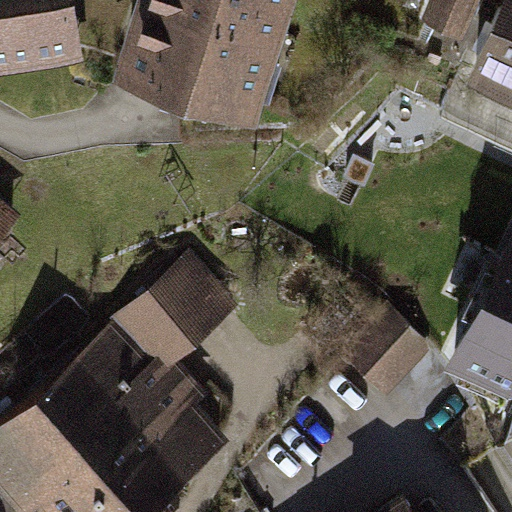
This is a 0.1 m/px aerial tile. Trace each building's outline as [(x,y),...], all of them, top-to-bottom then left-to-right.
[(92,0),(0,0),(0,93),(2,109),(105,95),(92,0)] [(161,0),(134,90),(280,134),(320,0),(161,0)] [(430,0),(426,13),(471,29),(481,0),(430,0)] [(511,35),(491,83),(511,92),(511,35)] [(0,247),(26,220),(0,196),(0,247)] [(511,230),(447,369),(511,399),(511,230)] [(117,319),(0,421),(0,489),(20,511),(30,511),(49,496),(63,511),(139,511),(223,439),(117,319)] [(415,511),(404,494),(375,511),(415,511)]
